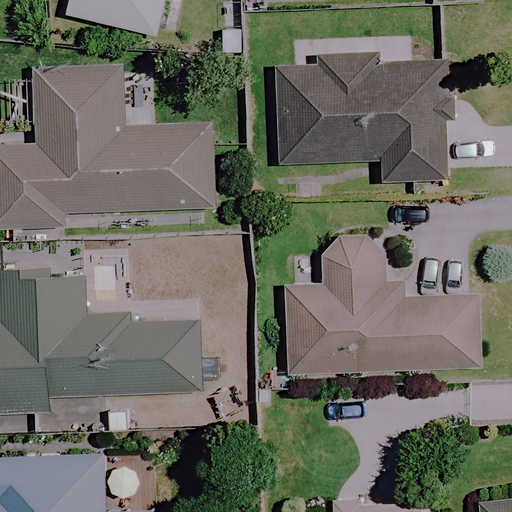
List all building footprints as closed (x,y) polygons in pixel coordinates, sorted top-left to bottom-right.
[(70,0),(67,16),(154,37),(162,0),(70,0)] [(445,182),(443,65),(271,68),(272,165),(379,164),(379,183),(445,182)] [(120,69),(58,70),(59,89),(33,89),(35,148),(0,148),(0,229),(64,228),(64,213),(214,210),(213,130),(121,132),(120,69)] [(379,240),(323,241),(324,283),(281,284),(283,376),(476,371),(475,299),(396,301),(396,276),(380,277),(379,240)] [(77,270),(0,272),(0,415),(48,414),(47,399),(190,394),(187,312),(79,316),(77,270)] [(101,511),(101,457),(0,459),(0,511),(101,511)] [(511,511),(511,501),(472,507),(472,511),(511,511)]
